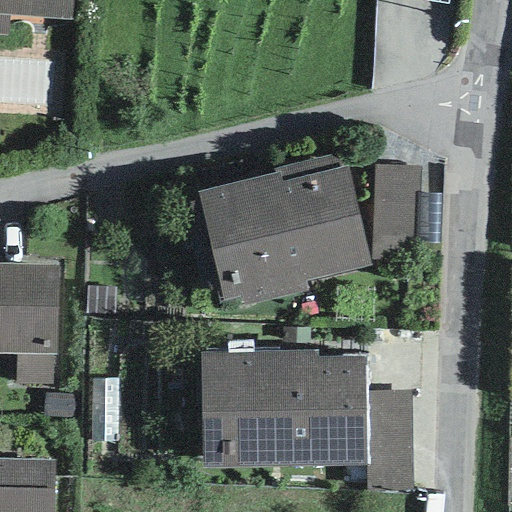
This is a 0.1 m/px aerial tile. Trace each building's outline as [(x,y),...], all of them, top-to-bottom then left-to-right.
[(0,0),(0,13),(71,19),(72,0),(0,0)] [(274,174),(195,193),(225,313),(308,292),(306,282),(371,266),(343,151),(273,169),(274,174)] [(378,178),(382,241),(422,238),(418,175),(378,178)] [(57,265),(0,264),(0,354),(16,355),(15,385),(51,386),(51,357),(56,357),(57,265)] [(317,351),(198,353),(201,469),(366,466),(364,356),(317,357),(317,351)] [(0,511),(55,511),(56,459),(0,458),(0,511)]
